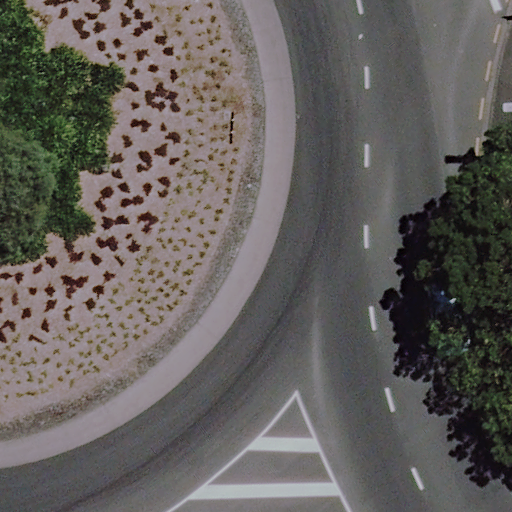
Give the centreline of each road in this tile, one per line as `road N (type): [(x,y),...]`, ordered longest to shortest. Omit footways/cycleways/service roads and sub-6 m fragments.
road 1 (secondary): [(359,153),(324,273),(277,353),(168,451),(53,511)]
road 2 (secondary): [(359,153),(374,324),(437,511)]
road 3 (tertiary): [(441,0),(367,103)]
